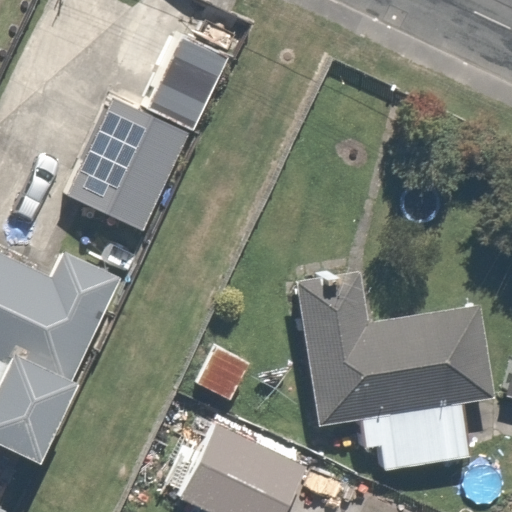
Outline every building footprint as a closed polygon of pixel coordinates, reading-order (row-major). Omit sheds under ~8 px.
[(147,239),(241,50),(178,18),(134,107),(100,89),(49,190),(147,239)] [(0,457),(46,480),(134,293),(54,255),(45,274),(0,252),(0,457)] [(483,310),(364,323),(358,269),(291,277),(308,433),(356,427),(359,454),(377,452),(380,474),(472,464),(466,403),(493,401),(483,310)] [(256,364),(215,340),(190,385),(230,408),(256,364)] [(283,511),(307,467),(212,418),(170,499),(194,511),(283,511)]
